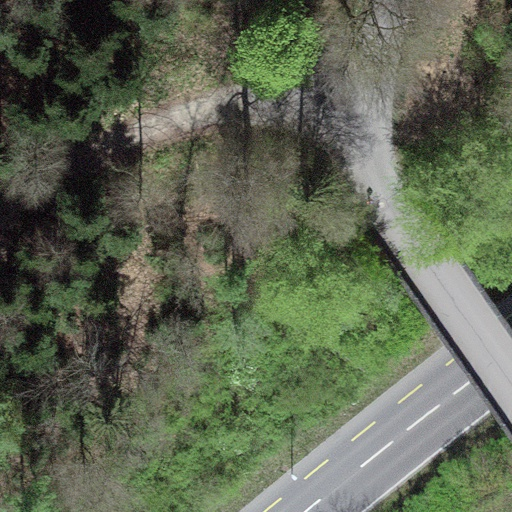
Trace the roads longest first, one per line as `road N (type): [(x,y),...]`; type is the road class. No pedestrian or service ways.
road 1 (track): [(350,151),(282,117),(215,112),(142,131),(71,171),(0,231)]
road 2 (track): [(350,151),(511,382)]
road 3 (primary): [(305,511),(511,350)]
road 4 (track): [(400,0),(350,151)]
